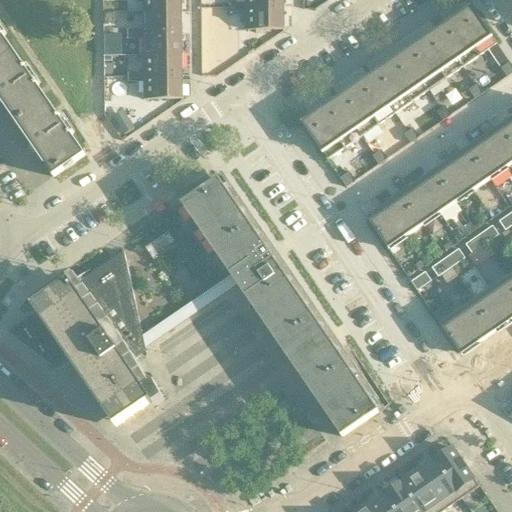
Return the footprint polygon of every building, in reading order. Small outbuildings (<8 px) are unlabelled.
[(143,0),(144,12),(182,12),(181,0),(143,0)] [(246,3),(237,4),(237,12),(246,12),(246,8),(246,3)] [(229,13),(237,12),(237,4),(229,4),(229,13)] [(246,8),(246,12),(246,31),(284,30),(284,7),(246,8)] [(471,7),(445,24),(440,29),(465,66),(497,44),(471,7)] [(144,12),(144,30),(144,34),(182,34),(182,12),(144,12)] [(440,29),(407,51),(433,88),(465,66),(440,29)] [(127,39),(135,39),(135,30),(127,30),(127,39)] [(144,30),(135,30),(135,39),(144,38),(144,34),(144,30)] [(0,62),(14,52),(0,31),(0,62)] [(144,34),(144,38),(144,56),(182,55),(182,34),(144,34)] [(407,51),(373,74),(399,112),(433,88),(407,51)] [(48,102),(14,52),(0,62),(0,105),(3,104),(16,124),(48,102)] [(144,56),(144,73),(144,77),(183,77),(182,55),(144,56)] [(500,69),(507,78),(511,73),(511,66),(509,62),(500,69)] [(128,82),(136,82),(136,73),(128,73),(128,82)] [(144,73),(136,73),(136,82),(144,82),(144,77),(144,73)] [(373,74),(339,97),(365,135),(399,112),(373,74)] [(144,77),(144,82),(145,100),(183,99),(183,77),(144,77)] [(468,91),(475,100),(484,93),(477,84),(468,91)] [(339,97),(302,123),(327,161),(365,135),(339,97)] [(86,156),(48,102),(16,124),(31,144),(27,146),(32,154),(33,155),(37,153),(54,178),(86,156)] [(436,113),(442,122),(451,116),(445,106),(436,113)] [(511,117),(375,212),(367,218),(368,220),(388,250),(511,165),(511,117)] [(129,122),(118,129),(123,138),(135,131),(129,122)] [(404,135),(410,144),(419,138),(413,129),(404,135)] [(372,157),(378,166),(387,159),(381,150),(372,157)] [(349,172),(340,179),(346,188),(355,181),(349,172)] [(220,180),(183,205),(182,205),(246,297),(343,438),(385,409),(384,407),(384,408),(378,400),(379,400),(280,256),(275,260),(220,180)] [(505,231),(511,226),(511,213),(499,222),(505,231)] [(492,227),(479,236),(485,245),(499,236),(492,227)] [(472,254),(485,245),(479,236),(466,245),(472,254)] [(459,250),(445,259),(451,268),(465,259),(459,250)] [(124,252),(93,274),(74,286),(71,283),(34,308),(37,312),(7,332),(57,371),(71,362),(116,428),(153,403),(155,407),(165,401),(156,384),(151,388),(146,392),(137,379),(143,374),(135,360),(145,353),(146,357),(147,357),(124,252)] [(438,277),(451,268),(445,259),(432,268),(438,277)] [(431,282),(425,273),(411,283),(417,292),(431,282)] [(511,274),(439,324),(461,356),(470,350),(511,321),(511,274)] [(453,448),(435,460),(462,499),(480,487),(453,448)] [(435,460),(418,472),(445,511),(462,499),(435,460)] [(418,472),(402,484),(421,511),(443,511),(445,511),(418,472)] [(421,511),(402,484),(385,495),(396,511),(421,511)] [(396,511),(385,495),(368,507),(371,511),(396,511)]
